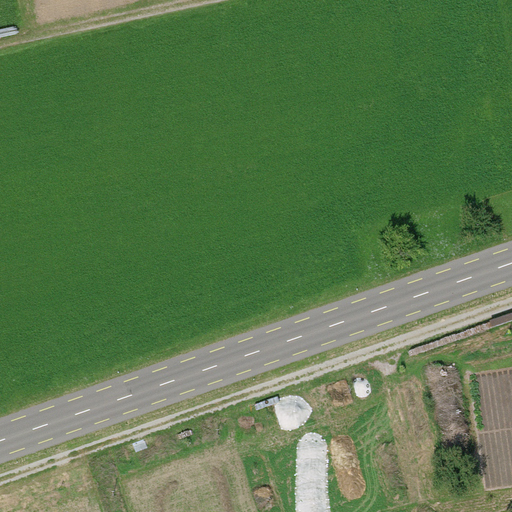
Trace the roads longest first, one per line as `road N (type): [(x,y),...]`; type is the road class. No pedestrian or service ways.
road 1 (track): [(511,304),(0,483)]
road 2 (primary): [(0,453),(511,275)]
road 3 (track): [(206,0),(0,44)]
